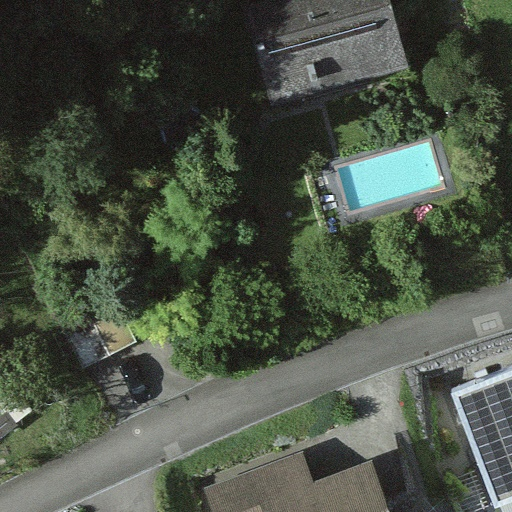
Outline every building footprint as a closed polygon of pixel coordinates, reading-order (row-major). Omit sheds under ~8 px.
[(393,0),(276,0),(251,6),(276,108),(412,74),(393,0)] [(111,291),(58,316),(85,373),(138,348),(111,291)] [(511,371),(453,392),(490,497),(511,489),(511,371)] [(7,417),(0,423),(0,438),(3,443),(18,430),(7,417)] [(305,449),(209,485),(219,511),(393,511),(373,452),(314,474),(305,449)]
